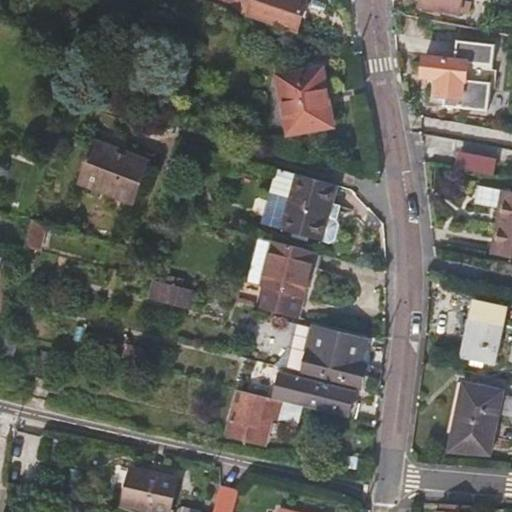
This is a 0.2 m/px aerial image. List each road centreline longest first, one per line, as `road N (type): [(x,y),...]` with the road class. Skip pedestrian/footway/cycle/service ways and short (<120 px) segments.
road 1 (tertiary): [(386,483),(409,286),(370,0)]
road 2 (residential): [(511,488),(409,476),(386,483)]
